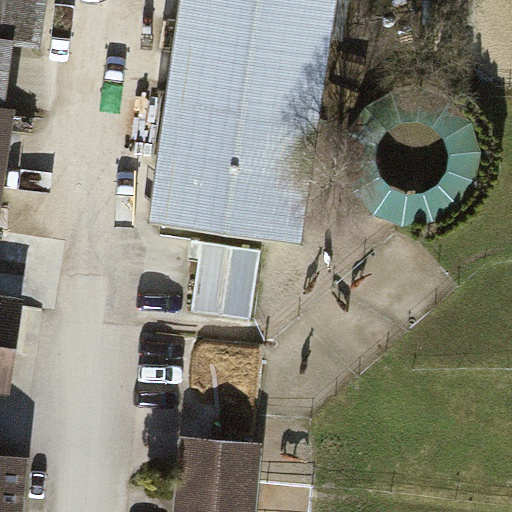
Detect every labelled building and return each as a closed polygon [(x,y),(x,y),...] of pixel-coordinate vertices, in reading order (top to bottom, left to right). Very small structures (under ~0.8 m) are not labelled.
[(0,0),(0,40),(34,45),(40,0),(0,0)] [(182,0),(151,220),(302,241),(336,0),(182,0)] [(262,249),(203,240),(193,310),(252,319),(262,249)] [(15,308),(0,305),(0,351),(10,353),(15,308)] [(210,394),(258,399),(264,345),(216,339),(210,394)] [(0,384),(5,385),(10,353),(0,351),(0,384)] [(190,439),(183,511),(250,511),(256,445),(190,439)] [(0,511),(19,511),(24,459),(0,457),(0,511)]
